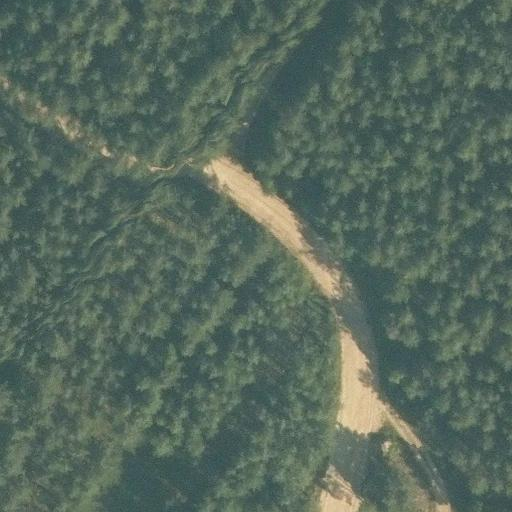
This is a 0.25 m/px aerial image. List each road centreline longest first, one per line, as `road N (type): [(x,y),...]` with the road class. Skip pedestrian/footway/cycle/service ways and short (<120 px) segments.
road 1 (track): [(0,38),(262,192),(319,254),(353,339),(353,414),(327,511)]
road 2 (track): [(262,192),(113,359),(115,425)]
road 3 (track): [(436,511),(421,450),(353,339)]
road 4 (track): [(299,0),(206,163)]
road 5 (track): [(123,431),(0,336)]
